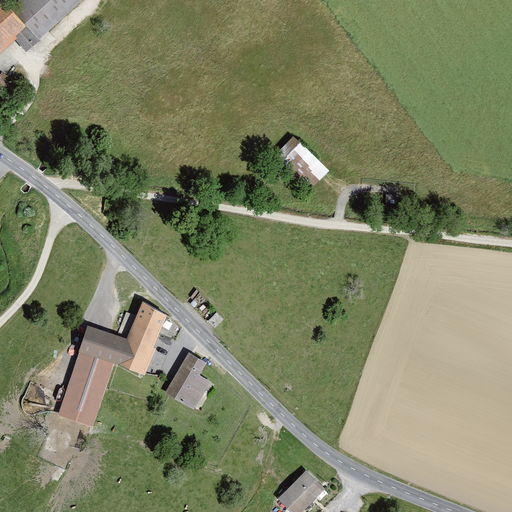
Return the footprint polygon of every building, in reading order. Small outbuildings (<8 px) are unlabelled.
[(0,0),(0,47),(13,35),(24,25),(7,7),(0,0)] [(79,0),(14,0),(7,7),(24,25),(38,37),(79,0)] [(26,49),(38,37),(24,25),(13,35),(26,49)] [(18,80),(2,70),(0,71),(0,84),(10,92),(18,80)] [(330,167),(295,132),(274,152),(310,187),(330,167)] [(88,325),(58,414),(93,425),(114,361),(145,373),(165,314),(142,302),(128,337),(88,325)] [(190,354),(167,392),(194,408),(211,381),(199,374),(206,363),(190,354)] [(307,469),(279,497),(294,511),(301,511),(326,488),(307,469)]
